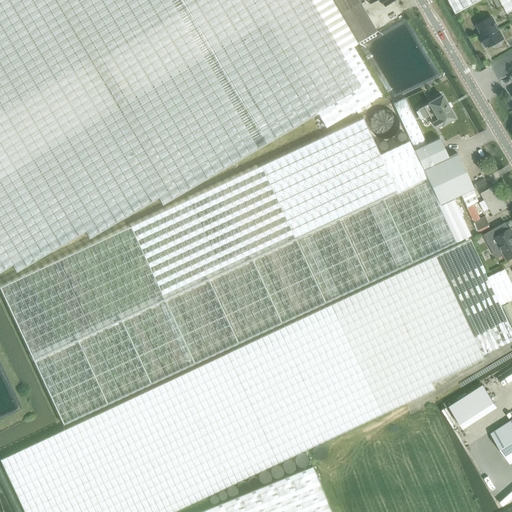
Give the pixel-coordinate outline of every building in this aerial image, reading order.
[(0,0),(0,272),(13,265),(17,272),(86,232),(89,238),(158,198),(162,204),(317,114),(325,127),(380,95),(352,46),(340,53),(309,0),(0,0)] [(309,0),(340,53),(352,46),(355,44),(376,32),(358,3),(356,0),(309,0)] [(511,0),(448,0),(456,13),(480,0),(500,0),(507,13),(511,10),(511,0)] [(492,17),(477,25),(484,37),(481,38),(486,46),(488,45),(489,47),(492,45),(494,47),(496,48),(500,45),(501,43),(500,41),(503,39),(492,17)] [(423,107),(418,110),(423,118),(428,115),(435,128),(441,124),(441,125),(454,118),(442,95),(429,103),(423,106),(423,107)] [(405,98),(393,104),(414,150),(426,144),(410,109),(406,100),(405,98)] [(363,119),(0,286),(0,287),(63,424),(470,235),(453,199),(440,205),(439,205),(414,150),(412,150),(408,142),(379,155),(363,119)] [(414,150),(439,205),(460,195),(473,189),(473,188),(456,153),(448,157),(439,138),(426,144),(414,150)] [(487,184),(484,179),(473,185),(476,190),(487,184)] [(493,215),(507,208),(494,186),(481,193),(493,215)] [(473,189),(460,195),(466,207),(467,207),(473,204),(479,201),(473,189)] [(473,204),(467,207),(474,222),(480,219),(473,204)] [(480,219),(474,222),(478,231),(478,230),(488,226),(490,225),(486,216),(480,219)] [(505,222),(483,235),(496,257),(502,253),(507,261),(511,257),(511,235),(509,230),(510,229),(505,222)] [(488,226),(478,230),(480,233),(480,234),(490,229),(488,226)] [(511,329),(501,306),(488,278),(469,240),(226,353),(0,460),(24,511),(172,511),(280,461),(434,390),(431,384),(484,360),(482,356),(511,341),(511,329)] [(511,284),(505,270),(488,278),(501,306),(511,300),(511,284)] [(449,407),(464,429),(497,408),(483,385),(449,407)] [(511,419),(491,433),(510,463),(511,463),(511,462),(511,419)] [(330,511),(312,466),(199,511),(330,511)]
